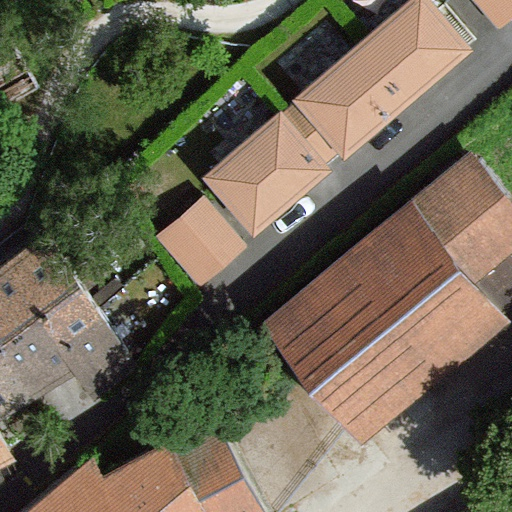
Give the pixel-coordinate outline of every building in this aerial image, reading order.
[(432,0),(398,0),(204,169),(253,226),(470,46),(432,0)] [(511,0),(476,0),(497,25),(511,11),(511,0)] [(511,198),(467,144),(258,316),(359,438),(511,311),(511,198)] [(200,191),(154,230),(194,280),(240,239),(200,191)] [(43,234),(0,262),(0,449),(5,447),(0,435),(0,413),(69,364),(90,391),(127,354),(43,234)] [(269,511),(213,411),(105,470),(94,447),(15,511),(269,511)] [(506,511),(497,495),(467,511),(506,511)]
